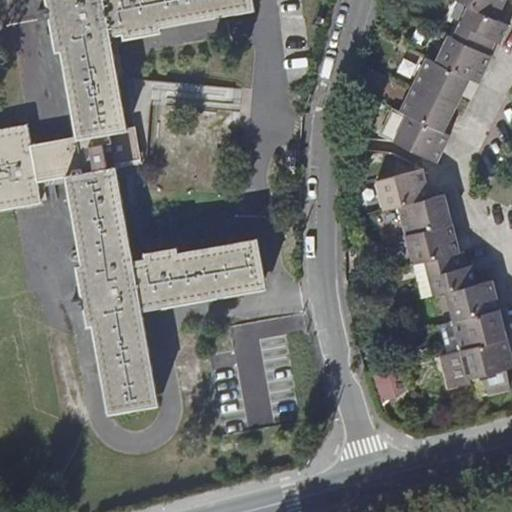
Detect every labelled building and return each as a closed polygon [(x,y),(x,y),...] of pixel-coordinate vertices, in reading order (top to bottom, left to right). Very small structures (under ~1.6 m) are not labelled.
[(70,174),(86,268),(79,269),(90,333),(97,332),(111,416),(160,408),(144,313),(270,291),(260,236),(132,258),(116,165),(140,161),(134,129),(128,130),(111,29),(255,4),(254,0),(53,0),(77,135),(34,143),(30,122),(0,126),(0,209),(42,202),(38,180),(70,174)] [(507,0),(458,0),(472,7),(498,20),(507,0)] [(498,20),(472,7),(464,22),(461,20),(452,37),(490,56),(497,42),(501,44),(510,27),(498,20)] [(439,63),(471,79),(481,84),(494,59),(490,56),(452,37),(439,63)] [(457,106),(471,79),(439,63),(429,58),(415,85),(457,106)] [(408,115),(444,133),(457,106),(415,85),(402,112),(408,115)] [(447,135),(444,133),(408,115),(395,140),(435,160),(447,135)] [(346,150),(345,166),(364,166),(364,152),(346,150)] [(432,202),(424,171),(378,183),(386,215),(400,211),(432,202)] [(408,240),(456,226),(449,197),(432,202),(400,211),(408,240)] [(415,270),(463,258),(456,226),(408,240),(415,270)] [(467,257),(463,258),(415,270),(407,272),(416,304),(447,296),(479,288),(475,269),(470,270),(467,257)] [(454,326),(502,313),(495,284),(479,288),(447,296),(454,326)] [(508,343),(502,313),(454,326),(461,355),(508,343)] [(511,359),(508,343),(461,355),(439,361),(448,395),(468,389),(467,383),(485,379),(490,399),(510,393),(505,373),(511,371),(511,359)]
